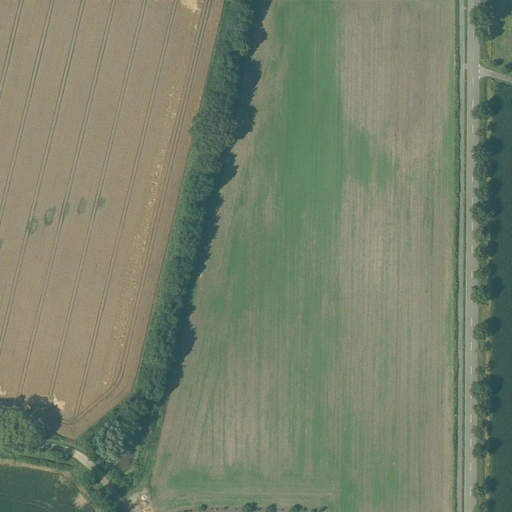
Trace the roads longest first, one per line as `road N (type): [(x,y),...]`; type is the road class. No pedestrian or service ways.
road 1 (tertiary): [(473,0),(470,511)]
road 2 (unclassified): [(127,511),(73,453),(0,439)]
